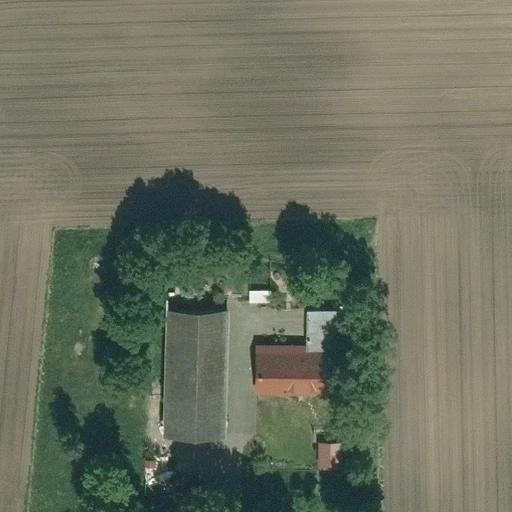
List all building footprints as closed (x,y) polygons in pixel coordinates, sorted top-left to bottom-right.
[(298,347),(330,348),(331,313),(299,312),(298,347)] [(159,315),(157,438),(219,439),(222,316),(159,315)] [(249,351),(250,394),(318,392),(317,349),(249,351)] [(58,357),(57,437),(106,438),(108,358),(58,357)] [(135,432),(137,490),(153,489),(151,431),(135,432)]
